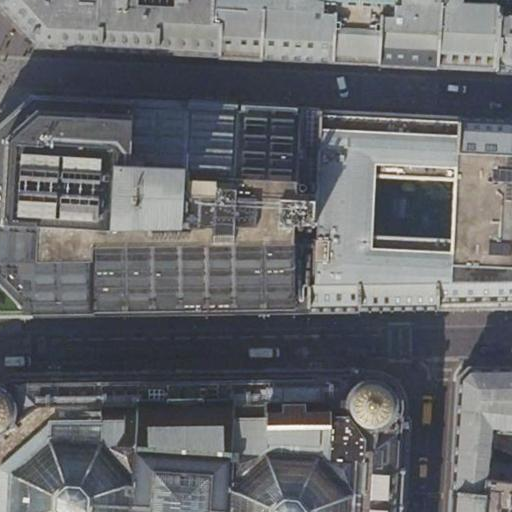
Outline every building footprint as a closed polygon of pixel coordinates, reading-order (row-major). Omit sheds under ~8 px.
[(100,53),(102,0),(0,0),(0,8),(1,8),(36,45),(36,49),(68,51),(100,53)] [(155,55),(157,0),(102,0),(100,53),(120,54),(155,55)] [(201,25),(202,1),(211,1),(211,0),(157,0),(155,55),(182,57),(218,58),(219,27),(210,26),(201,25)] [(263,60),(265,0),(211,0),(211,1),(210,26),(219,27),(218,58),(234,59),(263,60)] [(379,66),(382,0),(265,0),(263,60),(321,63),(379,66)] [(440,0),(382,0),(379,66),(408,68),(437,69),(440,0)] [(496,72),(499,9),(455,7),(455,0),(440,0),(437,69),(466,70),(496,72)] [(511,0),(499,0),(499,9),(496,72),(511,72),(511,0)] [(311,285),(320,139),(321,110),(287,109),(238,106),(238,108),(223,107),(188,105),(189,104),(184,104),(184,105),(161,104),(161,103),(159,102),(157,102),(157,104),(132,103),(132,101),(94,99),(41,97),(31,96),(0,125),(0,316),(39,316),(93,315),(146,315),(202,314),(255,313),(306,312),(306,285),(311,285)] [(505,309),(511,309),(511,119),(472,118),(421,115),(377,113),(321,110),(320,139),(311,285),(306,285),(306,312),(357,311),(404,311),(462,310),(505,309)] [(454,461),(452,493),(451,493),(449,511),(511,511),(511,367),(473,369),(469,369),(457,379),(455,425),(453,461),(454,461)] [(59,375),(0,376),(0,511),(402,511),(406,443),(407,429),(408,408),(402,388),(397,381),(387,374),(381,372),(372,370),(279,372),(273,372),(59,375)]
